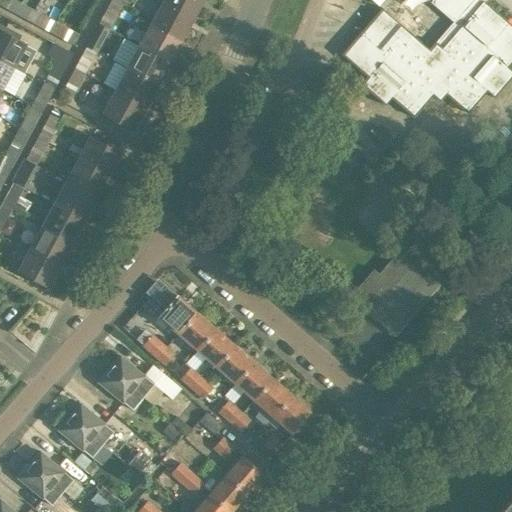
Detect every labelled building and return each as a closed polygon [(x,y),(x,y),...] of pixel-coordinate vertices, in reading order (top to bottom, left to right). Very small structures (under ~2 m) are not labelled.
[(0,0),(0,5),(5,9),(9,0),(0,0)] [(28,21),(33,11),(12,0),(9,0),(5,9),(28,21)] [(163,0),(162,2),(193,18),(202,0),(163,0)] [(428,50),(381,8),(379,10),(349,46),(341,55),(354,66),(366,77),(363,81),(360,84),(371,94),(384,106),(390,99),(412,119),(417,113),(431,97),(438,103),(445,95),(467,114),(485,93),(493,100),(511,77),(511,73),(506,68),(508,66),(511,61),(511,28),(483,3),(485,0),(431,0),(430,2),(453,23),(435,44),(434,43),(428,50)] [(108,30),(120,7),(109,2),(97,24),(108,30)] [(193,18),(162,2),(151,24),(181,40),(193,18)] [(50,33),(56,23),(33,11),(28,21),(50,33)] [(78,35),(56,23),(50,33),(73,45),(78,35)] [(96,52),(108,30),(97,24),(85,46),(96,52)] [(181,40),(151,24),(138,46),(169,63),(181,40)] [(0,30),(0,60),(14,67),(26,44),(0,30)] [(58,63),(47,84),(57,90),(69,68),(66,66),(72,55),(52,44),(46,57),(58,63)] [(84,74),(96,52),(85,46),(73,69),(84,74)] [(169,63),(138,46),(127,69),(157,85),(169,63)] [(0,88),(2,89),(14,67),(0,60),(0,88)] [(72,97),(84,74),(73,69),(61,91),(72,97)] [(157,85),(127,69),(115,91),(145,107),(157,85)] [(35,107),(45,112),(57,90),(47,84),(35,107)] [(133,130),(145,107),(115,91),(103,114),(133,130)] [(343,104),(330,93),(323,100),(336,112),(343,104)] [(23,129),(33,135),(45,112),(35,107),(23,129)] [(36,139),(46,145),(60,120),(49,114),(36,139)] [(11,152),(21,157),(33,135),(23,129),(11,152)] [(90,136),(78,159),(109,176),(121,153),(90,136)] [(46,145),(36,139),(25,159),(35,165),(46,145)] [(0,171),(0,174),(9,180),(21,157),(11,152),(0,171)] [(20,168),(13,181),(24,187),(28,190),(36,176),(40,168),(35,165),(25,159),(20,168)] [(109,176),(78,159),(66,182),(97,198),(109,176)] [(0,196),(9,180),(0,174),(0,196)] [(18,197),(24,187),(13,181),(1,204),(12,210),(23,215),(29,203),(18,197)] [(97,198),(66,182),(54,204),(85,221),(97,198)] [(0,231),(12,210),(1,204),(0,205),(0,231)] [(85,221),(54,204),(42,226),(73,243),(85,221)] [(73,243),(42,226),(30,248),(61,265),(73,243)] [(453,267),(414,233),(400,249),(378,274),(373,270),(353,293),(373,311),(370,315),(393,335),(453,267)] [(49,288),(61,265),(30,248),(18,271),(49,288)] [(149,296),(141,305),(148,311),(156,302),(149,296)] [(158,318),(176,334),(195,312),(176,296),(158,318)] [(195,351),(214,329),(195,312),(176,334),(195,351)] [(214,367),(233,346),(214,329),(195,351),(214,367)] [(151,335),(141,347),(154,357),(159,351),(157,350),(162,344),(151,335)] [(159,351),(154,357),(164,366),(174,354),(162,344),(157,350),(159,351)] [(233,384),(252,362),(233,346),(214,367),(233,384)] [(152,366),(144,376),(119,356),(108,369),(142,397),(153,384),(172,399),(180,390),(152,366)] [(252,400),(271,379),(252,362),(233,384),(252,400)] [(189,368),(179,379),(191,390),(196,385),(195,383),(200,377),(189,368)] [(135,406),(142,398),(108,369),(97,382),(122,403),(126,398),(135,406)] [(212,387),(200,377),(195,383),(196,385),(191,390),(202,399),(212,387)] [(271,417),(290,396),(271,379),(252,400),(271,417)] [(310,413),(290,396),(271,417),(291,434),(310,413)] [(227,401),(217,412),(229,423),(234,418),(233,416),(238,410),(227,401)] [(79,404),(68,417),(102,445),(109,437),(108,437),(112,432),(79,404)] [(234,418),(229,423),(239,432),(249,421),(238,410),(233,416),(234,418)] [(176,415),(171,421),(185,433),(191,428),(176,415)] [(95,454),(102,445),(68,417),(57,430),(91,458),(95,453),(95,454)] [(162,430),(172,439),(180,430),(170,421),(162,430)] [(283,443),(272,433),(262,445),(274,455),(283,443)] [(223,458),(233,448),(222,437),(212,448),(223,458)] [(79,450),(72,459),(87,472),(95,463),(79,450)] [(33,458),(28,465),(45,479),(62,493),(71,500),(82,487),(73,480),(68,476),(51,462),(39,452),(33,458)] [(138,453),(127,466),(136,473),(147,460),(138,453)] [(242,456),(225,475),(247,494),(264,475),(242,456)] [(186,478),(191,472),(179,462),(170,474),(182,485),(187,480),(186,478)] [(62,493),(28,465),(17,478),(41,499),(42,498),(51,506),(54,501),(55,502),(62,493)] [(187,480),(182,485),(193,494),(200,486),(203,483),(191,472),(186,478),(187,480)] [(231,511),(247,494),(225,475),(209,494),(229,511),(231,511)] [(193,494),(202,502),(192,511),(229,511),(209,494),(200,486),(193,494)] [(90,501),(103,511),(114,511),(121,503),(101,487),(90,501)] [(511,511),(511,497),(498,511),(511,511)] [(14,511),(0,500),(0,511),(14,511)] [(156,511),(157,511),(147,501),(137,511),(156,511)]
